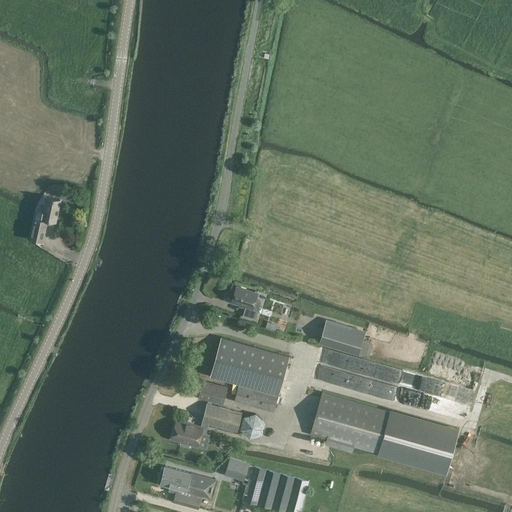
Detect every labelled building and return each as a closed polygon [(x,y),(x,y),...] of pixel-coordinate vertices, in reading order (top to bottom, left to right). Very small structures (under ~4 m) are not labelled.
[(49,218),(57,219),(61,199),(46,196),(44,211),(37,210),(35,221),(31,237),(45,239),(49,218)] [(255,296),(257,295),(258,293),(257,291),(255,290),(252,291),(235,286),(230,301),(245,306),(242,315),(254,319),(260,300),(254,298),(255,296)] [(366,331),(327,319),(319,343),(358,355),(366,331)] [(267,321),(265,327),(276,330),(278,324),(267,321)] [(222,335),(211,374),(279,393),(290,354),(222,335)] [(374,364),(375,360),(327,347),(323,360),(359,370),(361,361),(374,364)] [(223,404),(228,386),(203,380),(198,397),(208,400),(207,400),(223,404)] [(278,395),(246,386),(238,384),(234,401),(273,412),(278,395)] [(458,432),(322,393),(310,435),(327,440),(324,451),(367,463),(370,452),(447,473),(458,432)] [(242,412),(207,403),(202,422),(203,422),(202,426),(176,419),(171,439),(181,441),(180,444),(189,446),(190,443),(197,445),(201,432),(205,433),(208,424),(237,432),(242,412)] [(248,482),(243,500),(286,511),(300,511),(309,480),(252,465),(252,464),(230,457),(224,474),(248,482)] [(211,498),(216,479),(165,466),(160,484),(176,488),(173,501),(198,508),(201,495),(211,498)]
